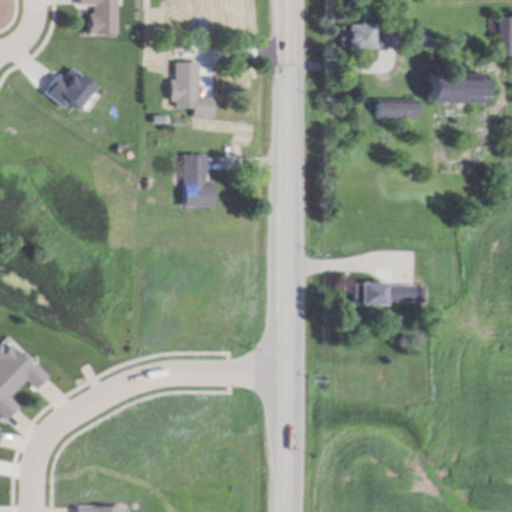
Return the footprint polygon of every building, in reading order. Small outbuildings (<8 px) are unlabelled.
[(115,0),(115,36),(86,35),(86,23),(88,23),(88,15),(91,15),(91,6),(77,6),(77,0),(115,0)] [(511,58),(494,58),(495,18),(511,18),(511,58)] [(338,28),(370,28),(369,33),(379,33),(379,47),(369,47),(369,52),(344,52),(344,49),(337,49),(338,28)] [(380,49),(381,31),(396,31),(395,49),(380,49)] [(414,49),(414,34),(432,34),(431,50),(414,49)] [(169,102),(169,81),(173,81),(173,63),(197,63),(197,99),(211,99),(211,118),(191,118),(191,109),(174,109),(174,102),(169,102)] [(479,107),(426,106),(426,94),(415,93),(415,83),(426,84),(426,78),(479,78),(479,107)] [(373,100),(414,101),(414,120),(373,120),(373,100)] [(181,209),(181,156),(203,156),(203,183),(211,183),(211,209),(181,209)] [(383,286),(383,309),(358,309),(358,305),(352,305),(352,285),(358,285),(358,286),(383,286)] [(391,286),(413,286),(413,303),(391,303),(391,286)] [(414,303),(414,286),(424,287),(424,303),(414,303)] [(4,422),(0,418),(0,348),(4,352),(10,345),(12,347),(10,349),(30,368),(33,364),(46,377),(34,391),(24,381),(6,400),(16,409),(4,422)]
